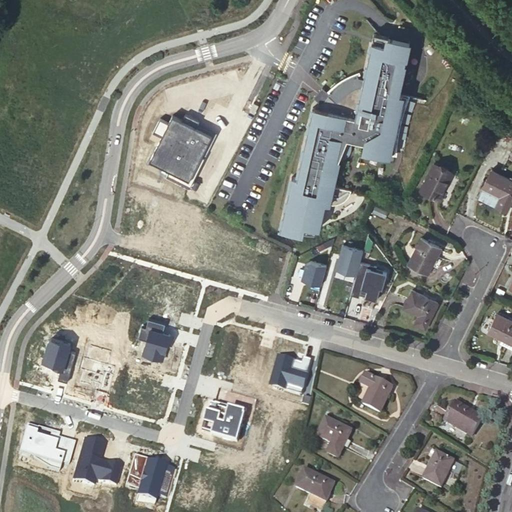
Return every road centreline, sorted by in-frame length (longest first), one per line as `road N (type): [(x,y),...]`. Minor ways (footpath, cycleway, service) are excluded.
road 1 (residential): [(0,388),(13,323),(93,243),(103,221),(115,140),(135,86),(172,60),(262,35)]
road 2 (residential): [(439,365),(271,315)]
road 3 (residential): [(439,365),(373,475),(374,500)]
road 4 (residential): [(465,235),(487,255),(439,365)]
